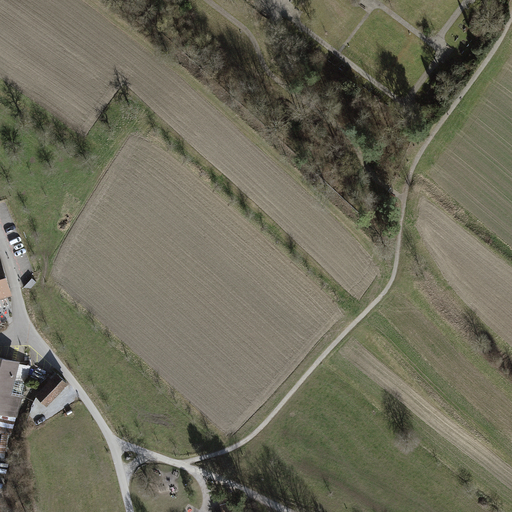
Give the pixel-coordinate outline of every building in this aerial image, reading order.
[(0,295),(11,292),(0,257),(0,256),(0,295)] [(37,282),(32,278),(24,287),(31,288),(37,282)] [(0,430),(10,433),(20,395),(7,392),(10,382),(14,364),(15,361),(0,357),(0,430)] [(27,367),(14,364),(10,382),(22,385),(27,367)] [(37,396),(46,404),(67,382),(58,374),(37,396)]
